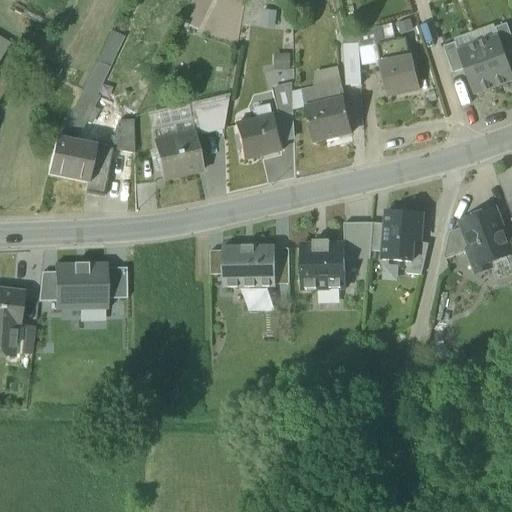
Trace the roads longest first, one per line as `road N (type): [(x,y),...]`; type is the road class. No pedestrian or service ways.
road 1 (track): [(390,511),(407,366),(454,162),(456,125),(418,0)]
road 2 (secondary): [(0,236),(169,227),(454,162),(511,139)]
